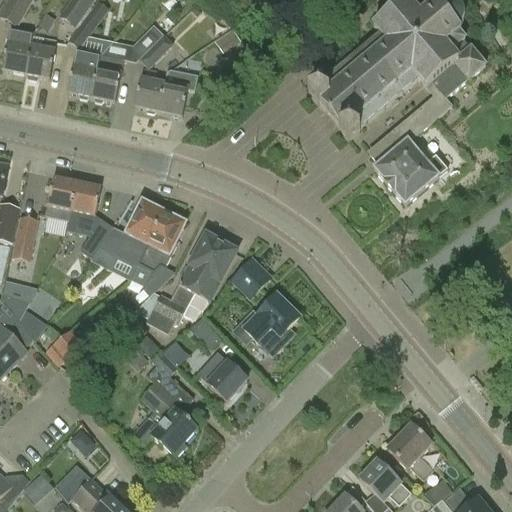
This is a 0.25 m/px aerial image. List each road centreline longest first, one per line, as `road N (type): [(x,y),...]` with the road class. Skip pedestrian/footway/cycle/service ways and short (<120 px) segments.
road 1 (tertiary): [(371,315),(321,256),(236,197),(123,157),(0,129)]
road 2 (residential): [(224,483),(371,315)]
road 3 (residential): [(159,511),(62,399),(8,450)]
road 4 (tertiary): [(511,485),(371,315)]
road 5 (residential): [(284,511),(386,410)]
